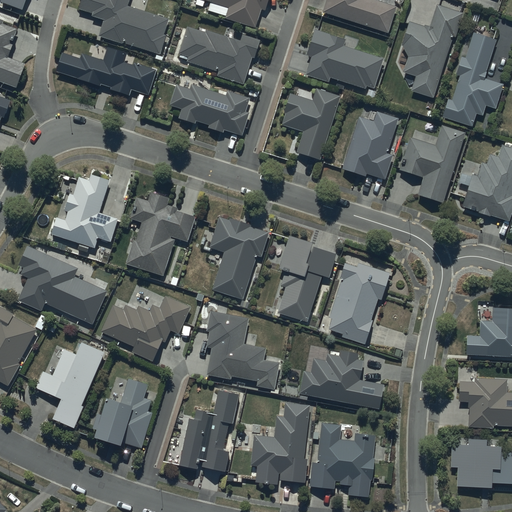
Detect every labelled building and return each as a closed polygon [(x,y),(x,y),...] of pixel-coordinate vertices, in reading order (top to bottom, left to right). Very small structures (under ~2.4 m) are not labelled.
[(2,0),(0,5),(23,14),(27,0),(2,0)] [(104,23),(99,39),(160,58),(166,38),(164,37),(169,22),(127,9),(130,0),(82,0),(79,13),(93,17),(92,20),(104,23)] [(196,0),(198,1),(196,7),(203,9),(205,3),(211,5),(208,14),(226,20),(226,22),(256,32),(262,12),(266,13),(270,0),(196,0)] [(327,0),(323,15),(389,36),(397,10),(365,0),(364,0),(327,0)] [(409,25),(401,48),(408,60),(402,76),(415,80),(410,94),(432,101),(453,40),(455,41),(463,17),(437,8),(429,30),(425,29),(425,30),(409,25)] [(0,84),(17,91),(26,67),(9,61),(16,41),(14,40),(17,33),(3,27),(4,25),(0,22),(0,84)] [(204,34),(188,29),(179,56),(181,57),(180,60),(188,63),(187,65),(219,75),(217,79),(244,88),(253,61),(255,62),(261,43),(243,37),(241,45),(205,33),(204,34)] [(384,61),(344,49),(346,43),(315,33),(307,59),(311,60),(306,78),(329,86),(331,81),(366,92),(367,90),(374,92),(384,61)] [(496,42),(473,35),(465,61),(461,59),(456,78),(459,79),(451,103),(448,102),(442,121),(472,130),(476,117),(482,119),(485,109),(495,112),(503,87),(484,81),(496,42)] [(63,55),(56,75),(79,82),(78,84),(101,90),(101,88),(111,91),(110,93),(130,100),(132,93),(149,98),(156,73),(134,66),(134,68),(125,66),(127,56),(108,51),(104,63),(83,56),(81,61),(63,55)] [(226,98),(192,87),(190,92),(176,88),(170,109),(182,112),(179,122),(195,127),(196,125),(209,129),(208,131),(224,136),(225,133),(243,139),(254,102),(227,93),(226,98)] [(313,104),(290,96),(284,117),(286,117),(283,128),(304,135),(297,156),(321,164),(341,98),(317,91),(313,104)] [(0,126),(0,125),(0,122),(3,113),(8,114),(12,104),(0,100),(0,126)] [(375,124),(359,120),(343,172),(367,179),(367,177),(386,183),(393,158),(387,157),(398,121),(377,115),(375,124)] [(435,148),(409,140),(399,173),(423,180),(418,198),(442,205),(443,201),(446,202),(451,186),(449,185),(451,180),(453,181),(467,137),(441,129),(435,148)] [(486,167),(481,165),(476,180),(471,179),(462,210),(509,224),(511,213),(511,147),(505,145),(504,149),(502,148),(498,160),(490,157),(486,167)] [(65,216),(56,214),(51,232),(95,244),(97,235),(111,239),(118,216),(100,210),(109,177),(91,172),(89,177),(79,174),(74,192),(70,191),(65,207),(67,208),(65,216)] [(148,198),(136,195),(130,215),(142,218),(136,238),(133,237),(126,262),(163,273),(174,238),(171,237),(172,234),(187,239),(195,214),(177,208),(178,205),(168,202),(170,195),(151,189),(148,198)] [(231,218),(219,214),(210,245),(224,249),(213,288),(243,297),(257,253),(261,254),(268,230),(250,224),(251,222),(232,216),(231,218)] [(329,274),(336,251),(313,244),(314,239),(289,232),(286,242),(280,240),(276,255),(281,256),(279,265),(285,267),(280,283),(285,284),(277,310),(308,319),(322,272),(329,274)] [(77,266),(27,242),(19,262),(24,265),(21,272),(28,275),(18,298),(42,308),(45,299),(93,320),(107,288),(74,274),(77,266)] [(356,263),(345,259),(340,277),(341,277),(329,315),(332,316),(329,326),(343,331),(342,334),(365,341),(372,319),(371,318),(378,296),(380,297),(389,270),(357,259),(356,263)] [(125,307),(114,302),(102,329),(134,343),(132,348),(153,358),(162,338),(165,339),(170,328),(178,331),(190,304),(165,293),(160,306),(153,303),(150,309),(139,304),(138,307),(127,303),(125,307)] [(511,305),(492,305),(491,319),(480,319),(480,333),(466,333),(466,352),(511,353),(511,305)] [(16,315),(0,306),(0,381),(9,386),(38,330),(15,318),(16,315)] [(249,315),(210,309),(206,328),(209,329),(206,344),(211,345),(206,372),(232,376),(232,373),(258,378),(257,384),(274,387),(279,361),(263,358),(266,345),(244,341),(249,315)] [(54,376),(44,372),(37,389),(65,400),(56,420),(75,428),(105,354),(81,345),(76,356),(64,351),(54,376)] [(311,370),(304,369),(300,391),(379,405),(383,382),(359,378),(363,358),(356,357),(357,351),(340,348),(339,354),(328,352),(327,358),(313,356),(311,370)] [(122,397),(106,392),(100,412),(97,411),(93,425),(96,425),(94,432),(120,440),(121,438),(142,445),(152,410),(147,409),(151,397),(143,395),(147,381),(128,376),(122,397)] [(506,377),(474,376),(474,380),(459,379),(458,399),(468,399),(468,405),(468,406),(468,425),(493,426),(493,423),(511,423),(511,390),(505,390),(506,377)] [(195,416),(190,415),(180,461),(198,464),(199,456),(203,457),(202,464),(225,468),(228,448),(223,447),(228,419),(234,420),(239,390),(218,387),(214,410),(196,407),(195,416)] [(275,434),(254,432),(251,462),(257,463),(255,479),(279,481),(279,476),(306,478),(308,456),(305,455),(310,403),(285,400),(284,415),(276,414),(275,434)] [(342,422),(322,420),(318,460),(312,459),(310,484),(335,486),(335,478),(340,479),(340,482),(350,483),(349,492),(369,494),(371,477),(373,477),(375,456),(373,456),(375,433),(356,431),(355,439),(340,438),(342,422)] [(457,464),(456,483),(490,484),(490,480),(511,480),(511,449),(499,449),(499,443),(485,442),(485,436),(467,436),(467,442),(451,441),(450,464),(457,464)]
